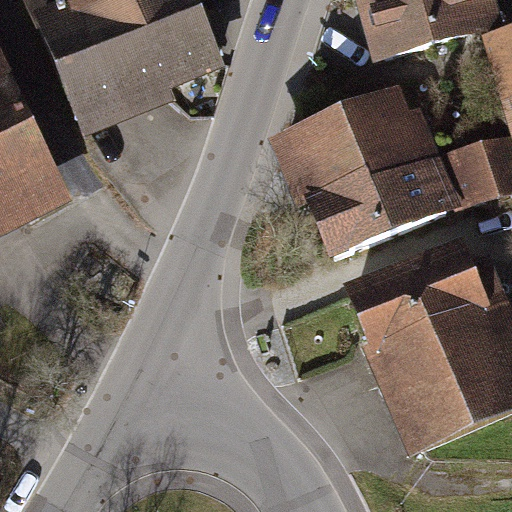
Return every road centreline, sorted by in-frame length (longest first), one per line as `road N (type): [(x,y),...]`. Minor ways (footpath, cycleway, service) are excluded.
road 1 (tertiary): [(172,400),(192,275),(288,0)]
road 2 (tertiary): [(172,400),(268,464),(310,511)]
road 3 (tertiary): [(65,511),(172,400)]
